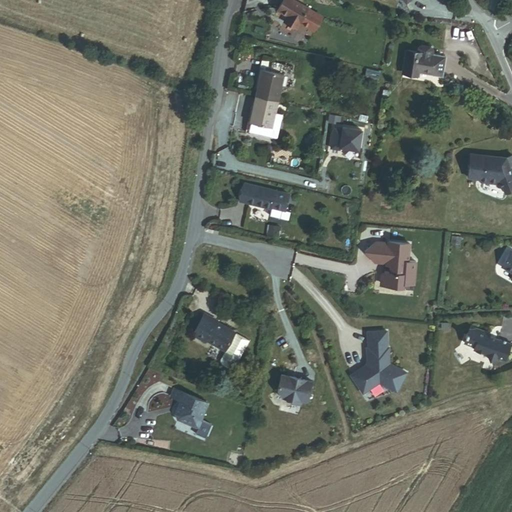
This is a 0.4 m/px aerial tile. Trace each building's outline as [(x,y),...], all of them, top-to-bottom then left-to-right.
[(313,31),(321,17),(292,0),(282,0),(277,11),(286,16),(284,20),(297,27),(299,23),(313,31)] [(296,29),(297,27),(284,20),(283,22),(296,29)] [(417,72),(441,76),(444,58),(405,51),(401,74),(416,77),(417,72)] [(255,96),(276,101),(282,75),(262,70),(255,96)] [(376,72),(367,70),(365,76),(374,78),(376,72)] [(269,128),(273,113),(276,101),(255,96),(249,123),(269,128)] [(246,133),(275,140),(281,115),(273,113),(269,128),(249,123),(246,133)] [(358,151),(361,130),(342,128),(341,130),(333,129),(330,149),(339,150),(340,148),(358,151)] [(471,156),(469,179),(479,180),(481,183),(500,184),(499,188),(504,188),(506,194),(511,191),(511,183),(507,171),(509,167),(511,166),(511,156),(506,159),(471,156)] [(244,184),(239,206),(249,208),(248,211),(268,216),(268,215),(282,219),(288,195),(244,184)] [(374,243),(365,254),(372,263),(376,260),(380,265),(387,266),(387,267),(387,268),(391,269),(390,274),(385,274),(382,274),(381,285),(391,286),(393,288),(404,288),(404,284),(414,285),(416,261),(409,261),(410,244),(388,242),(388,244),(374,243)] [(511,251),(503,267),(511,272),(511,251)] [(247,338),(214,323),(215,322),(201,315),(191,337),(205,344),(206,342),(225,351),(221,360),(221,363),(223,366),(231,369),(234,368),(237,367),(247,338)] [(489,355),(492,361),(498,358),(506,361),(511,345),(511,344),(499,340),(499,341),(491,338),(492,333),(473,326),(470,334),(469,334),(468,338),(469,338),(467,343),(477,347),(476,350),(489,355)] [(368,368),(365,367),(351,377),(363,395),(379,384),(396,393),(407,374),(390,365),(388,349),(387,349),(387,332),(368,333),(368,349),(367,349),(367,362),(370,364),(368,368)] [(300,405),(301,401),(307,402),(312,380),(281,373),(278,389),(283,396),(291,398),(290,403),(300,405)] [(174,415),(175,420),(196,429),(201,418),(200,418),(206,404),(173,390),(169,398),(179,402),(181,403),(179,409),(177,408),(174,415)]
